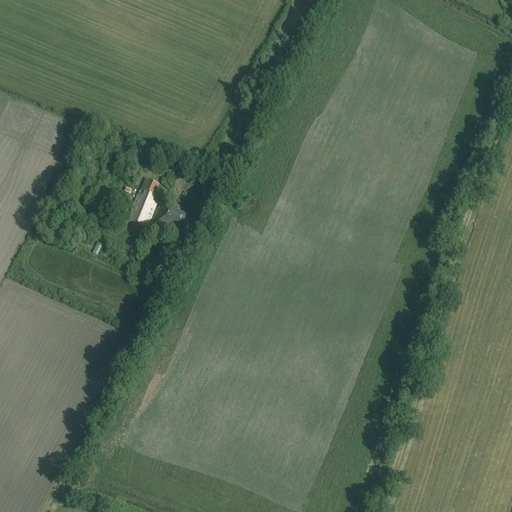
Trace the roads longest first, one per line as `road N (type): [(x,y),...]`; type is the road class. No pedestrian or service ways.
road 1 (track): [(42,511),(320,0)]
road 2 (track): [(381,511),(477,179),(511,93)]
